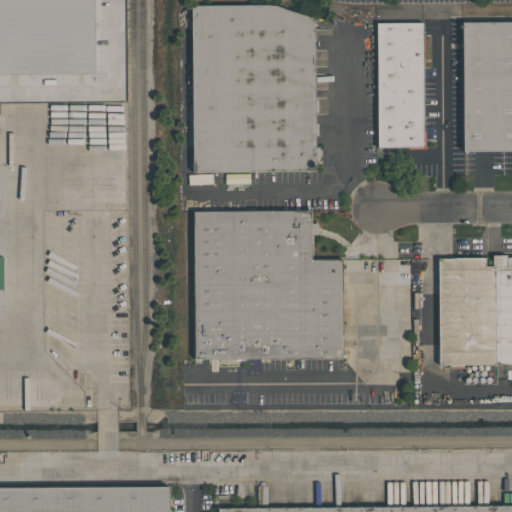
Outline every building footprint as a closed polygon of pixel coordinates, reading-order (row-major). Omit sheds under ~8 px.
[(67,0),(102,0),(103,43),(68,43),(67,0)] [(191,173),(190,4),(271,4),(315,18),(315,172),(191,173)] [(511,151),(461,151),(461,21),(511,21),(511,151)] [(376,22),(423,22),(423,129),(426,129),(425,149),(406,149),(406,148),(375,148),(376,22)] [(97,134),(123,133),(122,106),(96,107),(97,134)] [(100,159),(124,159),(124,141),(99,141),(100,159)] [(193,359),(193,210),(311,209),(311,223),(317,223),(317,234),(311,234),(311,259),(343,259),(343,359),(193,359)] [(511,365),(438,365),(437,257),(486,257),(486,265),(492,265),(492,255),(505,254),(505,256),(511,256),(511,365)] [(0,511),(0,486),(169,486),(169,511),(0,511)]
